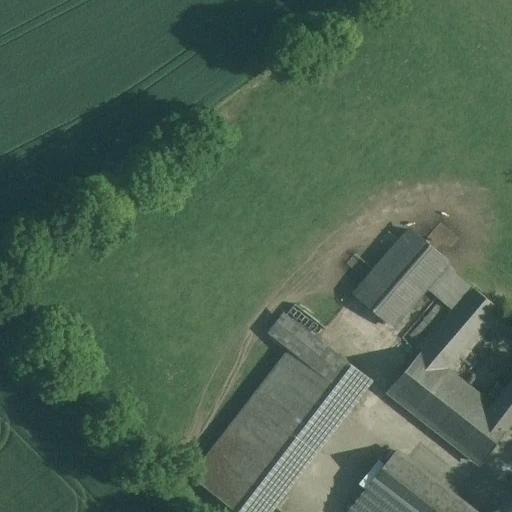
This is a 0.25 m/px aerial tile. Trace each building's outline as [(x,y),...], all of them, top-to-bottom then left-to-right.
[(452,263),(410,227),(353,293),(394,329),(452,263)] [(472,286),(450,268),(430,292),(452,310),(472,286)] [(511,425),(511,376),(493,402),(453,371),(501,310),(473,288),(390,393),(482,465),(511,425)] [(192,476),(239,511),(274,511),(375,381),(283,311),(265,335),(287,352),(192,476)] [(340,511),(470,511),(389,449),(340,511)]
